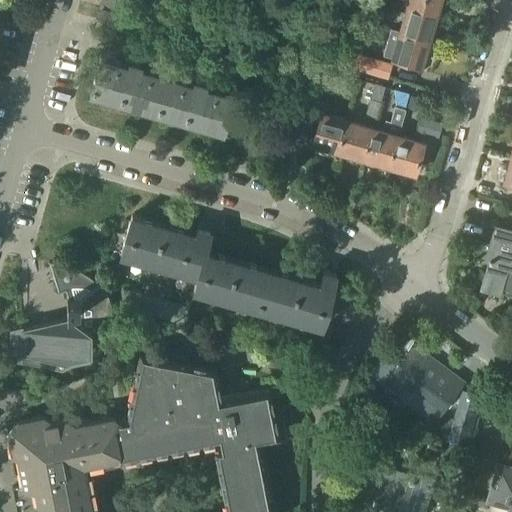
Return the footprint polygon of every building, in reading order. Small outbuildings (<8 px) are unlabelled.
[(122,16),(126,4),(109,0),(102,0),(100,10),(122,16)] [(407,5),(407,6),(436,14),(439,0),(394,0),(394,2),(407,5)] [(407,6),(400,31),(400,32),(428,40),(436,14),(407,6)] [(362,9),(359,21),(376,25),(379,14),(362,9)] [(118,31),(122,16),(100,10),(96,25),(118,31)] [(421,66),(428,40),(400,32),(400,31),(390,29),(383,55),(421,66)] [(349,53),(345,67),(388,78),(392,64),(349,53)] [(155,113),(165,77),(138,69),(139,65),(129,62),(128,66),(99,58),(88,94),(155,113)] [(165,77),(155,113),(221,131),(231,96),(204,88),(205,84),(194,81),(193,85),(165,77)] [(312,145),(338,152),(347,120),(322,113),(330,88),(309,83),(300,114),(319,120),(312,145)] [(366,116),(375,119),(380,103),(371,100),(366,116)] [(364,160),(388,167),(397,135),(398,136),(406,110),(395,107),(390,122),(385,120),(382,131),(373,128),(363,160),(364,160)] [(397,135),(388,167),(414,175),(422,148),(431,150),(435,136),(438,136),(441,124),(421,118),(414,140),(398,136),(397,135)] [(339,153),(363,160),(373,128),(347,120),(338,152),(339,153)] [(198,276),(204,255),(211,232),(197,228),(194,238),(144,224),(146,219),(133,215),(122,255),(198,276)] [(511,271),(511,230),(496,226),(486,258),(490,259),(482,287),(500,292),(506,270),(511,271)] [(204,255),(198,276),(195,290),(322,325),(336,274),(323,271),(319,287),(204,255)] [(97,284),(94,281),(91,279),(88,276),(83,274),(80,272),(76,270),(71,268),(48,262),(48,263),(49,264),(57,291),(56,292),(56,293),(65,291),(66,298),(66,316),(22,328),(21,326),(9,329),(10,358),(61,371),(68,367),(68,362),(91,352),(90,343),(108,347),(108,348),(109,348),(109,344),(109,328),(111,328),(111,317),(110,310),(110,306),(109,303),(109,299),(108,295),(105,289),(102,282),(100,280),(99,280),(99,282),(97,284)] [(145,295),(162,300),(166,287),(148,282),(145,295)] [(185,326),(190,308),(162,300),(145,295),(121,288),(116,306),(185,326)] [(157,337),(160,325),(142,321),(139,333),(157,337)] [(427,412),(450,382),(428,365),(433,359),(414,345),(390,375),(417,395),(413,401),(427,412)] [(10,432),(11,433),(12,432),(13,433),(23,484),(19,485),(14,487),(16,497),(18,511),(96,511),(89,474),(90,469),(91,467),(106,463),(117,461),(118,460),(119,459),(119,458),(218,438),(220,448),(217,449),(217,450),(219,450),(220,450),(226,478),(232,511),(270,511),(256,437),(264,435),(266,435),(277,433),(276,430),(272,406),(268,387),(260,389),(220,397),(216,381),(212,382),(209,382),(206,367),(189,370),(178,372),(172,374),(169,361),(169,358),(140,363),(141,368),(143,379),(140,380),(137,380),(140,396),(138,396),(134,397),(134,399),(137,413),(119,417),(114,413),(75,421),(71,418),(69,417),(52,420),(44,415),(18,421),(10,432)] [(466,445),(480,397),(464,392),(450,440),(466,445)] [(363,411),(367,401),(356,396),(352,406),(363,411)] [(407,479),(385,473),(388,461),(363,454),(358,470),(362,471),(351,507),(370,511),(372,511),(376,501),(399,507),(398,510),(403,511),(420,511),(431,475),(410,470),(407,479)] [(488,500),(511,507),(510,511),(511,511),(511,468),(499,464),(488,500)]
